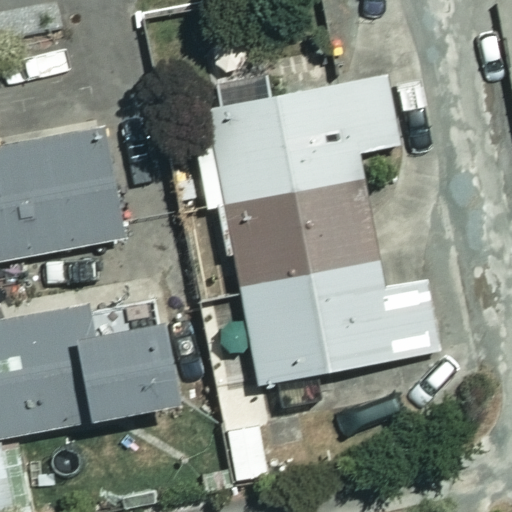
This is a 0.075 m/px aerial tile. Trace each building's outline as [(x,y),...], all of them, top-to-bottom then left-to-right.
[(402,141),(391,78),(194,113),(211,209),(231,206),(263,382),(440,350),(432,305),(390,312),(361,148),(402,141)] [(117,185),(107,124),(0,142),(0,257),(134,235),(126,184),(117,185)] [(0,434),(189,405),(172,294),(0,320),(0,434)] [(274,473),(264,423),(230,430),(239,480),(274,473)] [(0,503),(17,498),(1,442),(0,441),(0,503)]
